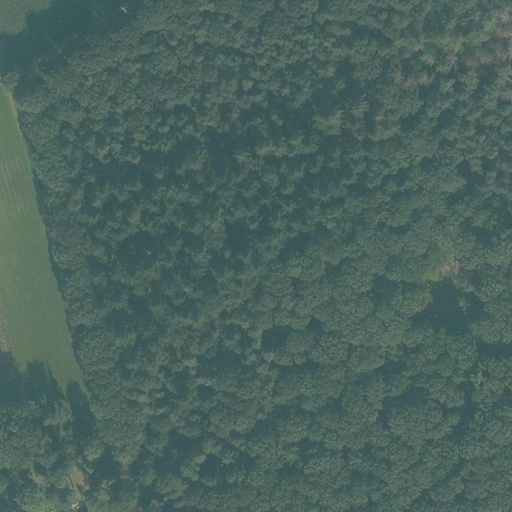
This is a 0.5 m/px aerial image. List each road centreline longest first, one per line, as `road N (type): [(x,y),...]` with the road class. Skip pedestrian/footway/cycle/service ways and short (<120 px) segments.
road 1 (track): [(138,511),(25,97),(38,62),(136,0)]
road 2 (track): [(407,85),(511,206)]
